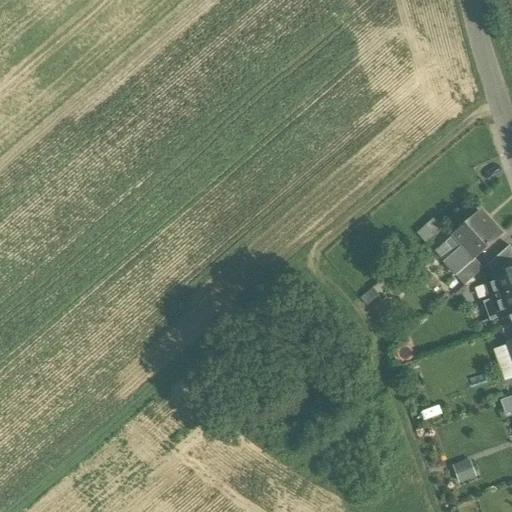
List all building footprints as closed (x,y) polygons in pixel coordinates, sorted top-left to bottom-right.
[(490,222),(487,225),(478,214),(454,236),(454,237),(463,247),(475,260),(476,260),(502,236),(490,222)] [(454,237),(447,243),(456,253),(463,247),(454,237)] [(456,253),(445,263),(457,276),(475,260),(463,247),(456,253)] [(511,252),(510,247),(489,265),(494,278),(511,271),(511,252)] [(475,260),(457,276),(465,286),(484,270),(476,260),(475,260)] [(511,271),(494,278),(488,280),(495,299),(502,318),(509,315),(511,314),(511,271)] [(495,299),(484,303),(490,322),(502,318),(495,299)] [(511,344),(511,327),(503,330),(509,345),(511,344)] [(511,412),(511,397),(502,402),(506,414),(511,412)] [(473,464),(456,470),(461,485),(478,479),(473,464)]
